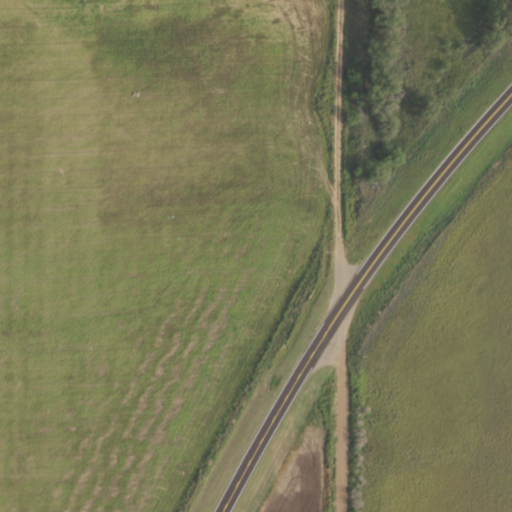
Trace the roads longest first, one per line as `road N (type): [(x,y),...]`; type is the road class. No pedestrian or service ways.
road 1 (primary): [(221,511),(342,306),(511,90)]
road 2 (residential): [(342,306),(338,0)]
road 3 (residential): [(342,306),(341,511)]
